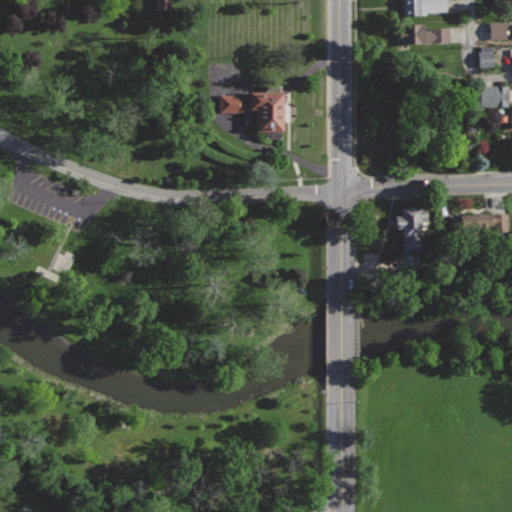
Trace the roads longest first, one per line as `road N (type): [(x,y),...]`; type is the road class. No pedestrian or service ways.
road 1 (residential): [(0,134),(141,191),(193,197),(342,187)]
road 2 (residential): [(340,0),(342,187)]
road 3 (secondary): [(511,183),(342,187)]
road 4 (residential): [(342,374),(341,511)]
